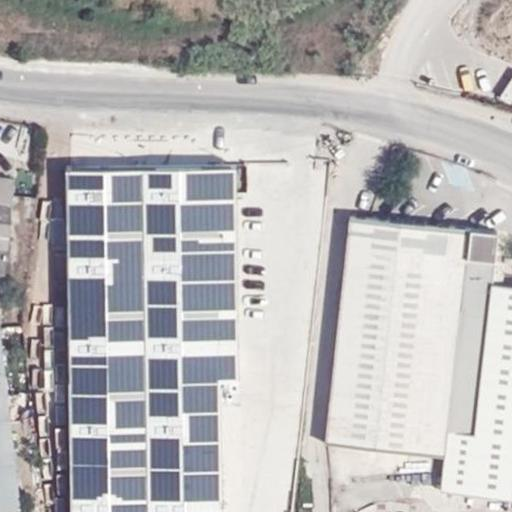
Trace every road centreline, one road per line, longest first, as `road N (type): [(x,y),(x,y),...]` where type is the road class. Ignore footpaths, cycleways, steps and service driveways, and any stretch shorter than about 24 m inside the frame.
road 1 (unclassified): [(0,87),(334,105),(468,123),(511,142)]
road 2 (unknown): [(281,102),(289,200),(276,477)]
